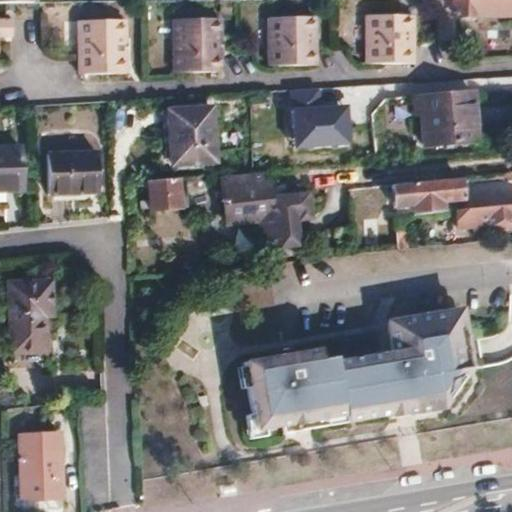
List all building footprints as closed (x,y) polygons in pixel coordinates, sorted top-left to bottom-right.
[(511,0),(435,0),(435,26),(452,26),(452,16),(511,16),(511,0)] [(411,13),(365,14),(365,61),(412,60),(411,13)] [(316,15),(269,16),(269,64),(317,63),(316,15)] [(126,17),(79,19),(80,73),(127,71),(126,17)] [(222,17),(175,17),(175,71),(222,69),(222,17)] [(0,37),(11,37),(11,19),(0,19),(0,37)] [(272,91),(250,92),(250,103),(272,102),(272,91)] [(472,92),(412,97),(413,114),(420,114),(422,145),(476,141),(472,92)] [(212,108),(170,110),(172,165),(215,163),(212,108)] [(19,148),(0,148),(0,191),(21,191),(19,148)] [(97,152),(46,154),(48,195),(98,192),(97,152)] [(236,185),(221,187),(224,225),(270,219),(266,181),(250,183),(250,175),(235,177),(236,185)] [(458,178),(392,185),(394,207),(411,205),(412,216),(441,213),(440,202),(461,199),(458,178)] [(176,179),(146,181),(146,184),(148,212),(178,209),(176,179)] [(349,189),(329,191),(332,233),(336,232),(337,243),(349,242),(348,231),(353,231),(349,189)] [(511,205),(448,212),(449,231),(465,229),(465,231),(511,226),(511,205)] [(403,217),(393,218),(395,249),(406,248),(403,217)] [(49,284),(9,286),(12,355),(53,353),(49,284)] [(320,348),(245,362),(257,431),(284,427),(286,434),(303,431),(302,424),(315,421),(317,429),(391,414),(391,419),(404,416),(401,405),(414,402),(417,414),(443,410),(443,406),(452,404),(463,380),(461,372),(469,369),(458,309),(388,323),(393,351),(336,361),(335,356),(322,358),(320,348)] [(414,402),(401,405),(404,416),(417,414),(414,402)] [(315,421),(302,424),(303,431),(317,429),(315,421)] [(57,434),(17,435),(19,500),(60,498),(57,434)] [(60,498),(19,500),(18,511),(21,511),(60,510),(60,498)]
